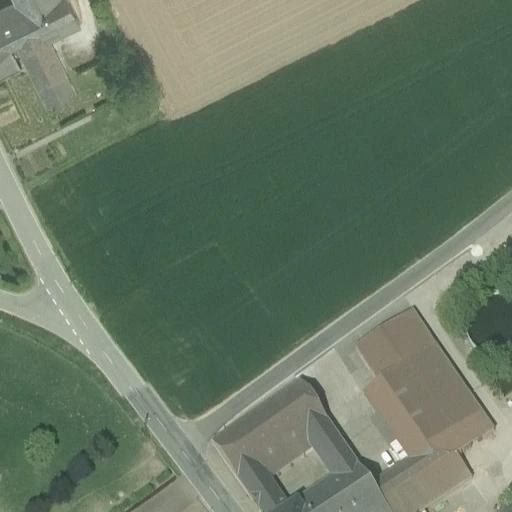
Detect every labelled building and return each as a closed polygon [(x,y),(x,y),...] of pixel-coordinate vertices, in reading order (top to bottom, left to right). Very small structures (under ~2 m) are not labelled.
[(67,0),(15,0),(16,2),(32,36),(41,32),(45,40),(79,24),(67,0)] [(16,2),(0,9),(0,75),(17,68),(9,48),(16,44),(32,36),(16,2)] [(32,36),(16,44),(45,106),(70,94),(45,40),(41,32),(32,36)] [(413,315),(355,354),(378,388),(398,375),(404,371),(436,350),(413,315)] [(494,434),(436,350),(404,371),(438,420),(462,455),(494,434)] [(404,371),(398,375),(378,388),(364,397),(398,446),(438,420),(404,371)] [(300,387),(213,447),(257,511),(286,511),(266,483),(314,450),(334,436),(300,387)] [(420,491),(388,511),(425,511),(472,481),(456,459),(462,455),(438,420),(398,446),(391,451),(403,468),(420,491)] [(371,490),(334,436),(314,450),(339,486),(301,511),(388,511),(420,491),(403,468),(371,490)]
